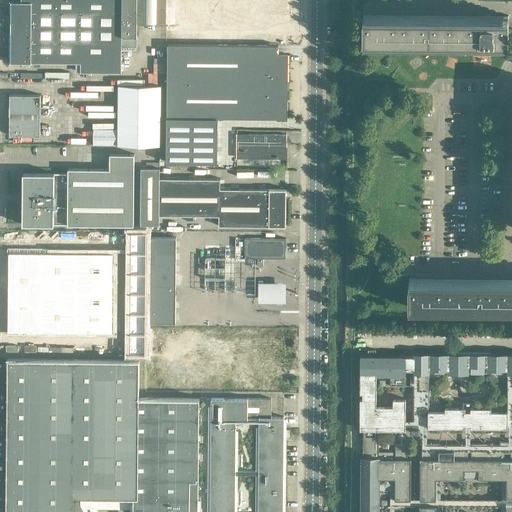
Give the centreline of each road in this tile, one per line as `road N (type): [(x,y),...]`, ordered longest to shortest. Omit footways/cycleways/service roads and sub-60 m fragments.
road 1 (secondary): [(313,501),(316,0)]
road 2 (residential): [(437,269),(440,109),(449,99),(507,99),(511,72)]
road 3 (residential): [(511,10),(370,6)]
